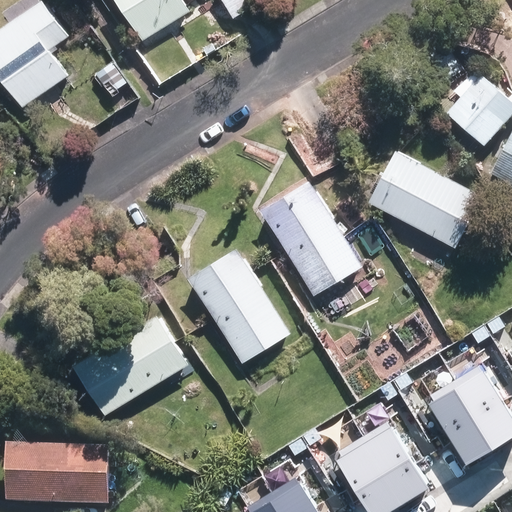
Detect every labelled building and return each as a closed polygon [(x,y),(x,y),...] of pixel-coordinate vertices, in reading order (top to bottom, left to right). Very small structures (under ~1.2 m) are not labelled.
[(122,0),(146,38),(191,10),(185,0),(122,0)] [(249,0),(225,0),(236,17),(253,6),(249,0)] [(54,6),(0,40),(0,44),(12,62),(4,67),(25,100),(72,69),(57,46),(73,36),(54,6)] [(129,80),(116,58),(97,70),(111,92),(129,80)] [(511,95),(492,77),(457,117),(489,146),(511,120),(511,95)] [(511,141),(497,170),(511,178),(511,141)] [(486,193),(407,152),(381,202),(460,243),(486,193)] [(321,187),(277,211),(322,290),(366,265),(321,187)] [(246,248),(200,275),(249,356),(294,329),(246,248)] [(166,321),(83,369),(108,410),(190,362),(166,321)] [(511,416),(511,350),(503,336),(471,354),(509,418),(511,416)] [(471,354),(443,371),(480,435),(509,418),(471,354)] [(423,393),(383,416),(419,476),(459,452),(423,393)] [(383,416),(348,438),(383,497),(419,476),(383,416)] [(116,456),(17,451),(15,499),(114,503),(116,456)] [(355,511),(320,452),(284,473),(306,511),(355,511)] [(243,496),(252,511),(306,511),(284,473),(243,496)] [(507,511),(499,498),(473,511),(507,511)]
